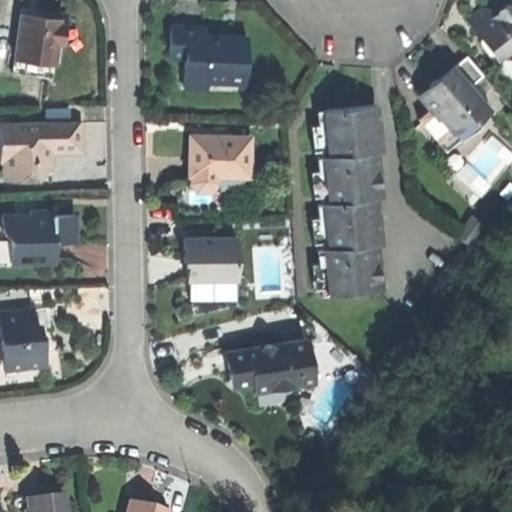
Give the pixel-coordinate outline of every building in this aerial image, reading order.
[(483,9),(469,20),(498,57),(510,48),(511,50),(511,0),(506,4),(494,14),(491,11),(483,9)] [(20,8),(19,18),(41,20),(42,10),(20,8)] [(52,11),(42,10),(41,20),(19,18),(15,59),(57,63),(59,44),(64,44),(67,12),(52,11)] [(171,26),(170,57),(185,58),(184,87),(207,88),(207,81),(226,82),(227,74),(245,75),(247,37),(230,36),(227,41),(219,41),(219,36),(205,35),(206,27),(171,26)] [(466,56),(455,66),(471,85),(482,75),(466,56)] [(431,86),(419,97),(429,109),(437,119),(440,116),(453,132),(472,117),(475,121),(476,120),(491,108),(471,85),(455,66),(444,75),(438,80),(436,78),(429,84),(431,86)] [(245,83),(245,75),(227,74),(226,82),(245,83)] [(244,90),(245,83),(226,82),(207,81),(207,88),(244,90)] [(328,150),(329,157),(376,152),(380,151),(376,106),(324,111),(326,125),(328,150)] [(479,123),(476,120),(475,121),(472,117),(453,132),(440,116),(437,119),(429,109),(419,118),(446,151),(479,123)] [(83,122),(1,124),(2,161),(6,161),(7,178),(39,177),(53,162),(47,155),(49,153),(52,150),(83,150),(83,122)] [(318,125),(321,151),(328,150),(326,125),(318,125)] [(215,137),(191,137),(190,155),(190,175),(193,175),(193,182),(197,190),(212,190),(217,182),(217,176),(247,177),(249,177),(250,137),(231,137),(231,139),(215,139),(215,137)] [(381,197),(376,152),(329,157),(324,157),(326,169),(328,195),(329,203),(376,198),(381,197)] [(318,170),(320,196),(328,195),(326,169),(318,170)] [(247,194),(247,177),(217,176),(217,182),(212,190),(216,194),(247,194)] [(324,203),(329,203),(328,195),(320,196),(321,199),(321,203),(324,203)] [(381,242),(376,198),(329,203),(324,203),(326,216),(328,241),(329,248),(376,243),(381,242)] [(29,215),(4,216),(4,232),(12,239),(12,261),(55,259),(54,240),(74,240),(74,227),(74,214),(48,215),(29,215)] [(318,217),(320,242),(328,241),(326,216),(318,217)] [(200,238),(183,238),(183,262),(187,262),(187,271),(188,280),(237,279),(236,237),(215,237),(215,240),(200,240),(200,238)] [(381,288),(376,243),(329,248),(324,248),(326,262),(329,287),(329,294),(381,288)] [(318,263),(321,288),(329,287),(326,262),(318,263)] [(237,294),(237,279),(188,280),(188,295),(237,294)] [(39,305),(0,310),(0,327),(5,367),(46,361),(43,338),(40,339),(39,332),(38,323),(42,323),(39,305)] [(309,338),(280,342),(276,347),(271,344),(262,345),(258,350),(254,348),(237,350),(239,361),(227,363),(228,374),(230,388),(253,385),(255,385),(261,379),(278,376),(290,386),(303,384),(313,371),(309,338)] [(225,352),(227,363),(239,361),(237,350),(225,352)] [(315,383),(313,371),(303,384),(315,383)] [(254,391),(290,386),(278,376),(261,379),(255,385),(253,385),(254,391)] [(65,511),(62,492),(42,495),(25,498),(27,509),(24,509),(24,511),(65,511)] [(126,511),(167,511),(168,510),(150,506),(129,501),(126,511)]
